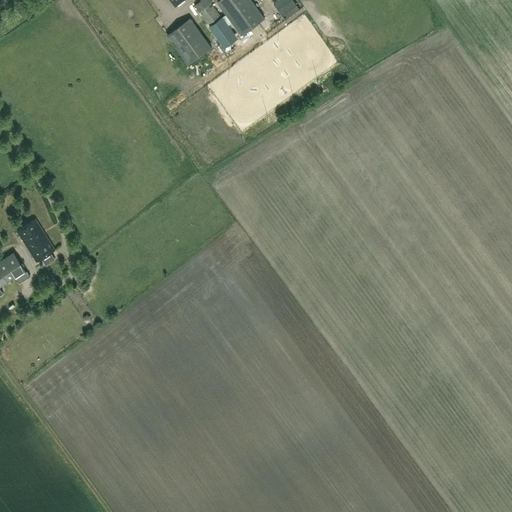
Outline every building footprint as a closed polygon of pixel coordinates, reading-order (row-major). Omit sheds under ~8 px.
[(220,0),(217,2),(242,35),(264,18),(251,0),(220,0)] [(293,0),(291,0),(278,10),(285,20),(300,9),(293,0)] [(210,4),(199,13),(230,55),(242,45),(210,4)] [(211,47),(190,18),(167,35),(188,64),(211,47)] [(36,261),(55,249),(35,219),(17,230),(36,261)] [(26,247),(21,250),(26,261),(32,258),(26,247)] [(14,252),(0,261),(0,294),(3,293),(0,288),(0,285),(15,275),(25,269),(14,252)]
